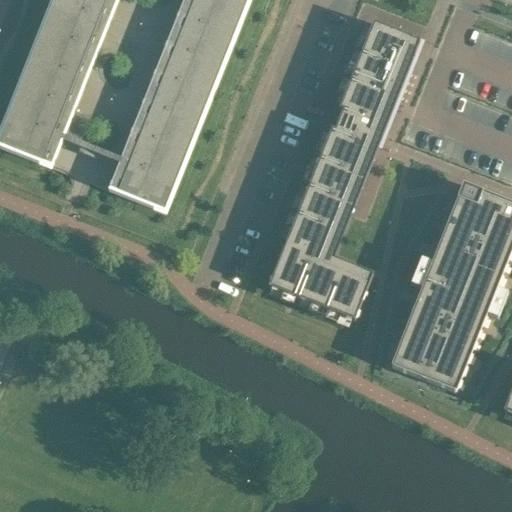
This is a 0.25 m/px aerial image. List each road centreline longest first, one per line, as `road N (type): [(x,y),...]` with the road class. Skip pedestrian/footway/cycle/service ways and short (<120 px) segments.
road 1 (residential): [(306,0),(197,270)]
road 2 (residential): [(511,143),(421,105),(465,0)]
